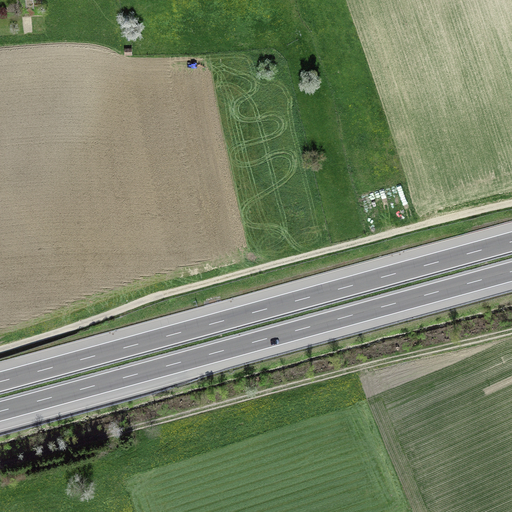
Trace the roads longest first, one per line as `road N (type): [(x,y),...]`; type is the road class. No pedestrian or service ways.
road 1 (track): [(0,349),(163,294),(511,203)]
road 2 (motorway): [(0,411),(511,271)]
road 3 (motorway): [(511,241),(0,381)]
road 4 (track): [(0,465),(511,331)]
